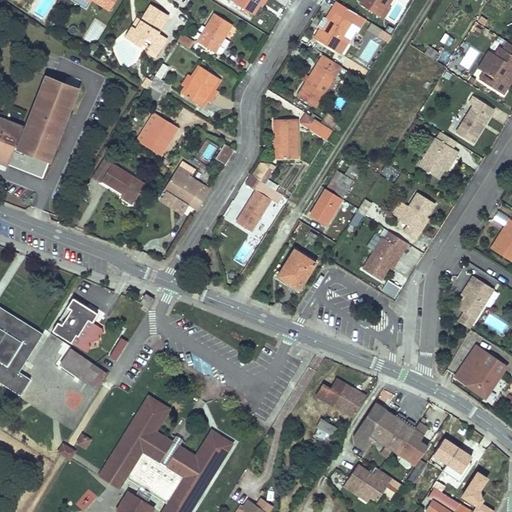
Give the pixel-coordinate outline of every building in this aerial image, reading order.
[(87,0),(91,2),(92,0),(109,10),(115,0),(87,0)] [(234,0),(234,1),(252,12),(259,0),(234,0)] [(259,0),(252,12),(255,13),(260,4),(262,5),(265,0),(259,0)] [(362,0),(362,2),(360,4),(379,15),(385,5),(388,0),(362,0)] [(314,36),(317,37),(339,2),(336,1),(326,17),(324,15),(317,25),(320,27),(314,36)] [(339,2),(317,37),(335,49),(358,14),(352,11),(340,3),(339,2)] [(136,28),(132,26),(126,35),(140,45),(146,36),(151,40),(148,45),(149,46),(158,51),(166,37),(157,32),(168,15),(150,4),(141,19),(136,28)] [(385,5),(379,15),(384,19),(390,8),(385,5)] [(214,13),(197,39),(215,51),(232,24),(214,13)] [(358,14),(335,49),(341,53),(365,19),(361,16),(358,14)] [(137,17),(132,26),(136,28),(141,19),(137,17)] [(380,28),(376,35),(387,43),(391,36),(392,36),(380,28)] [(194,41),(181,33),(177,40),(190,47),(194,41)] [(511,38),(509,37),(504,45),(501,43),(496,51),(485,68),(480,75),(505,91),(511,79),(511,38)] [(158,51),(149,46),(147,50),(155,55),(158,51)] [(436,57),(439,49),(428,46),(426,54),(436,57)] [(490,47),(479,64),(485,68),(496,51),(490,47)] [(342,66),(324,55),(319,63),(337,74),(342,66)] [(164,94),(170,84),(161,78),(169,66),(163,62),(156,74),(149,85),(161,92),(164,94)] [(319,63),(299,96),(316,107),(337,74),(319,63)] [(182,92),(184,94),(202,67),(199,65),(192,76),(189,75),(183,85),(186,86),(182,92)] [(202,67),(184,94),(202,106),(220,78),(202,67)] [(77,88),(44,75),(40,84),(42,85),(26,128),(0,117),(0,159),(1,160),(2,158),(7,160),(6,162),(43,177),(77,88)] [(220,78),(202,106),(205,107),(210,100),(213,102),(219,92),(216,90),(223,80),(220,78)] [(145,91),(145,92),(157,99),(161,92),(149,85),(148,86),(146,89),(145,91)] [(495,107),(474,94),(470,101),(474,104),(457,131),(474,141),(495,107)] [(137,139),(140,141),(157,114),(154,112),(137,139)] [(329,112),(322,122),(331,127),(334,129),(340,119),(329,112)] [(157,114),(140,141),(158,152),(175,126),(157,114)] [(316,118),(311,127),(328,138),(333,130),(334,129),(331,127),(322,122),(316,118)] [(278,119),(278,129),(280,129),(280,158),(298,158),(298,119),(278,119)] [(439,176),(445,168),(452,155),(455,157),(459,150),(441,138),(445,132),(441,129),(435,138),(427,152),(419,164),(425,168),(439,176)] [(457,140),(445,132),(441,138),(453,146),(457,140)] [(435,138),(430,135),(422,148),(427,152),(435,138)] [(235,149),(225,143),(216,158),(226,164),(235,149)] [(455,157),(452,155),(445,168),(448,169),(455,157)] [(145,183),(113,163),(104,158),(93,174),(102,179),(102,180),(124,193),(135,199),(145,183)] [(183,160),(176,171),(165,188),(160,196),(184,212),(189,205),(197,210),(204,199),(209,191),(200,186),(202,183),(191,176),(196,168),(183,160)] [(262,161),(254,174),(265,180),(275,165),(270,162),(262,161)] [(357,161),(348,176),(354,180),(363,164),(357,161)] [(337,170),(311,214),(318,218),(317,219),(327,224),(347,190),(350,191),(352,188),(349,187),(354,180),(348,176),(337,170)] [(246,184),(255,189),(261,181),(252,175),(246,184)] [(257,191),(237,222),(252,231),(272,200),(280,204),(285,196),(271,187),(270,186),(261,181),(255,189),(257,191)] [(202,183),(200,186),(209,191),(211,188),(202,183)] [(255,189),(235,220),(237,222),(257,191),(255,189)] [(438,204),(418,191),(410,204),(410,205),(402,217),(401,218),(409,223),(405,230),(414,236),(427,216),(429,218),(438,204)] [(135,199),(124,193),(121,197),(132,203),(135,199)] [(371,202),(364,198),(357,210),(364,214),(371,202)] [(410,204),(401,198),(393,211),(402,217),(410,205),(410,204)] [(189,205),(184,212),(193,217),(197,210),(189,205)] [(498,211),(493,217),(501,224),(506,217),(498,211)] [(429,218),(427,216),(419,229),(421,230),(429,218)] [(511,259),(511,219),(509,218),(505,225),(507,227),(501,238),(493,249),(511,261),(511,259)] [(399,256),(408,241),(383,225),(379,232),(383,235),(364,266),(382,278),(390,265),(397,254),(399,256)] [(507,227),(505,225),(498,236),(501,238),(507,227)] [(311,232),(307,239),(312,243),(316,235),(311,232)] [(295,249),(278,275),(299,288),(315,262),(295,249)] [(393,266),(399,256),(397,254),(390,265),(393,266)] [(464,312),(475,319),(494,290),(474,276),(469,283),(472,285),(464,296),(457,307),(464,312)] [(395,299),(401,286),(387,279),(381,292),(395,299)] [(464,296),(472,285),(469,283),(462,295),(464,296)] [(145,293),(140,301),(144,304),(142,308),(146,310),(154,298),(145,293)] [(98,313),(73,298),(68,306),(72,309),(62,324),(58,321),(53,330),(88,352),(91,347),(89,343),(94,341),(103,328),(92,322),(98,313)] [(0,381),(20,394),(30,379),(18,371),(42,333),(0,306),(0,381)] [(68,306),(58,321),(62,324),(72,309),(68,306)] [(475,319),(464,312),(458,321),(469,328),(475,319)] [(105,333),(103,328),(94,341),(100,339),(99,335),(105,333)] [(122,337),(110,356),(116,360),(127,341),(122,337)] [(488,355),(477,347),(456,378),(487,398),(501,377),(482,365),(488,355)] [(71,349),(61,363),(97,388),(106,373),(71,349)] [(507,368),(488,355),(482,365),(501,377),(507,368)] [(316,394),(352,417),(353,416),(366,396),(353,388),(358,379),(353,375),(352,375),(346,383),(337,377),(331,387),(323,382),(316,394)] [(125,478),(140,487),(151,494),(166,504),(161,511),(189,511),(231,443),(210,430),(194,456),(178,446),(172,441),(155,431),(169,409),(148,396),(108,462),(99,476),(119,489),(125,478)] [(405,423),(374,403),(368,411),(352,436),(355,445),(365,452),(374,439),(385,446),(380,452),(387,456),(391,450),(398,454),(419,422),(415,420),(413,419),(409,426),(405,423)] [(336,421),(326,415),(323,421),(333,426),(336,421)] [(409,416),(405,423),(409,426),(413,419),(409,416)] [(323,421),(319,419),(315,427),(334,438),(338,429),(333,426),(323,421)] [(427,428),(419,422),(398,454),(406,460),(415,466),(425,450),(417,444),(419,440),(427,428)] [(316,431),(310,441),(316,445),(322,435),(316,431)] [(82,435),(77,443),(84,447),(89,440),(82,435)] [(175,436),(172,441),(178,446),(182,440),(175,436)] [(331,440),(325,436),(321,443),(327,447),(331,440)] [(433,454),(447,464),(457,448),(443,439),(433,454)] [(428,446),(419,440),(417,444),(425,450),(428,446)] [(457,448),(447,464),(461,473),(471,457),(457,448)] [(420,460),(406,482),(412,486),(426,464),(420,460)] [(391,478),(377,468),(373,474),(358,464),(342,486),(358,497),(361,492),(370,498),(375,501),(388,483),(391,478)] [(452,484),(439,476),(432,487),(433,488),(445,495),(452,484)] [(402,485),(391,478),(388,483),(399,490),(402,485)] [(468,493),(452,483),(452,484),(445,495),(453,499),(453,500),(459,503),(460,504),(468,493)] [(140,487),(135,496),(146,503),(151,494),(140,487)] [(433,488),(422,507),(429,511),(445,511),(447,509),(453,500),(453,499),(445,495),(433,488)] [(76,504),(85,511),(97,495),(88,489),(76,504)] [(146,503),(135,496),(128,492),(117,511),(118,511),(150,511),(154,508),(146,503)] [(361,492),(358,497),(367,503),(370,498),(361,492)] [(260,498),(255,506),(264,511),(267,511),(272,506),(260,498)] [(453,500),(447,509),(451,511),(453,511),(459,503),(453,500)] [(242,511),(264,511),(255,506),(248,501),(243,507),(245,509),(242,511)]
